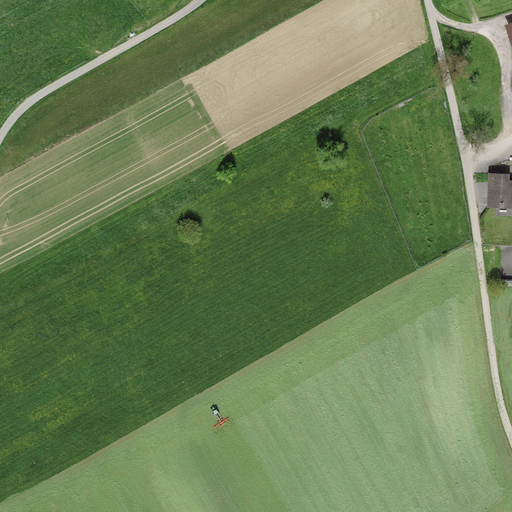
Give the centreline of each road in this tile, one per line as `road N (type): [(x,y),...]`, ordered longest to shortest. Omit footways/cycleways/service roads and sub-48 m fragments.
road 1 (track): [(465,162),(498,397),(511,435)]
road 2 (track): [(200,0),(29,101),(0,137)]
road 3 (residential): [(428,0),(465,162)]
